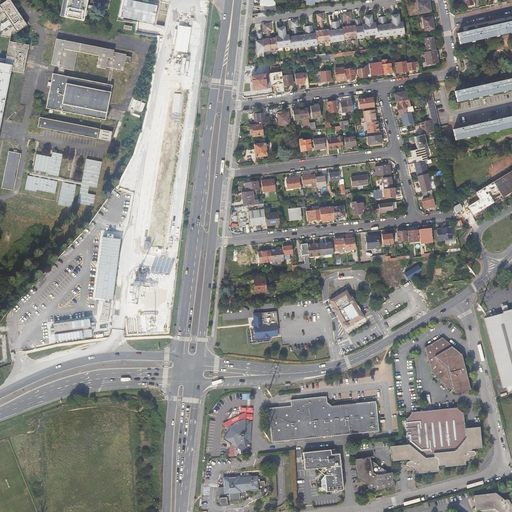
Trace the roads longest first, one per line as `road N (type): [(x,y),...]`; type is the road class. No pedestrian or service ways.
road 1 (residential): [(415,219),(212,241)]
road 2 (primary): [(178,358),(103,357),(0,394)]
road 3 (primary): [(0,412),(88,380),(176,378)]
road 4 (residential): [(398,151),(219,173)]
road 5 (tertiary): [(301,372),(347,362),(457,300)]
road 6 (unclassified): [(457,300),(499,465)]
road 7 (unclassified): [(338,511),(499,465)]
road 8 (residential): [(396,1),(236,20)]
road 9 (residential): [(380,85),(227,106)]
road 10 (primary): [(210,105),(193,239)]
road 11 (primary): [(176,378),(166,511)]
road 12 (primary): [(181,511),(195,380)]
road 13 (primary): [(198,361),(212,241)]
road 14 (primary): [(193,239),(178,358)]
